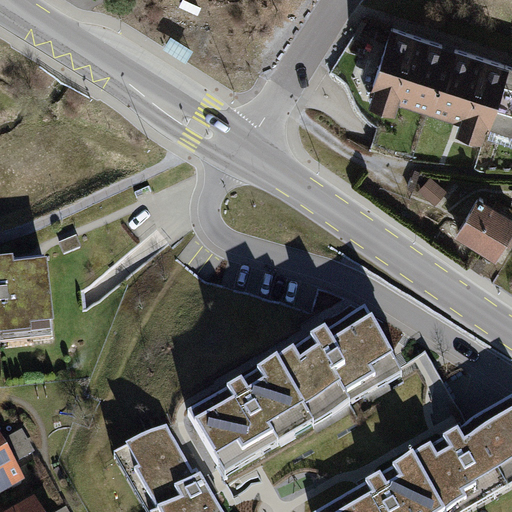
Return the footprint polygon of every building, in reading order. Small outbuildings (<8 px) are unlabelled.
[(201,8),(184,0),(182,0),(179,7),(197,15),(201,8)] [(511,60),(390,23),(368,95),(397,104),(400,94),(459,112),(456,122),(484,131),(487,121),(511,128),(511,60)] [(170,38),(164,49),(186,62),(192,52),(170,38)] [(430,176),(419,189),(436,203),(447,190),(430,176)] [(511,226),(511,211),(478,191),(460,220),(454,230),(495,254),(511,226)] [(76,236),(59,244),(64,255),(81,248),(76,236)] [(477,256),(470,266),(479,272),(486,262),(477,256)] [(0,268),(0,337),(52,332),(45,264),(0,268)] [(233,387),(186,414),(224,479),(403,376),(365,311),(321,336),(233,387)] [(370,485),(324,511),(465,511),(511,485),(511,402),(451,438),(370,485)] [(167,427),(127,449),(139,472),(135,474),(157,511),(221,511),(207,486),(197,468),(192,471),(167,427)] [(3,446),(6,452),(27,440),(21,429),(0,441),(3,446)] [(0,440),(0,497),(25,484),(13,463),(10,459),(6,452),(3,446),(0,441),(0,440)] [(33,451),(27,440),(6,452),(10,459),(13,463),(33,451)]
